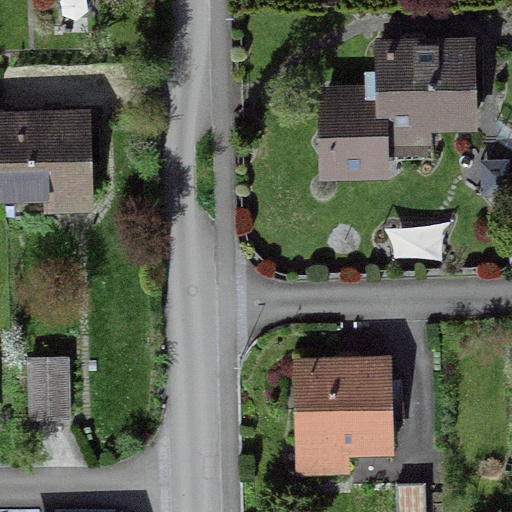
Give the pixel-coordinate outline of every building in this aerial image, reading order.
[(436,123),(470,122),(468,46),(375,48),(376,94),(320,95),(321,171),(378,170),(378,125),(427,123),(428,136),(437,135),(436,123)] [(41,120),(1,121),(0,120),(0,196),(3,196),(87,194),(85,118),(56,119),(56,111),(49,111),(41,112),(41,120)] [(27,359),(29,421),(64,420),(62,358),(27,359)] [(296,447),(387,445),(385,363),(294,366),(296,447)] [(421,511),(421,484),(393,485),(393,511),(421,511)]
